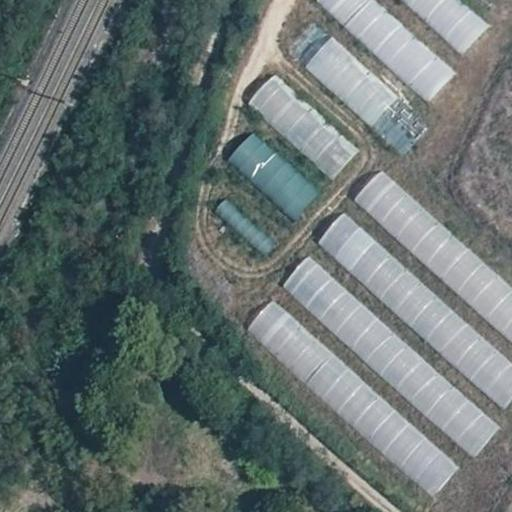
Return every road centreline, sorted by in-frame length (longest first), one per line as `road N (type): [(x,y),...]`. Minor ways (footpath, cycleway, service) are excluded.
road 1 (track): [(225,0),(153,283),(0,454)]
road 2 (track): [(153,283),(274,413),(389,511)]
